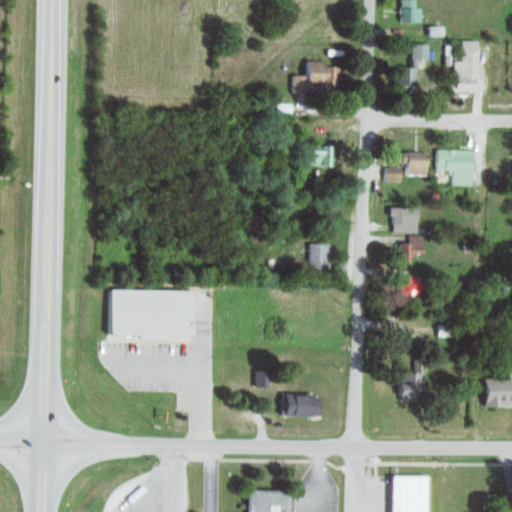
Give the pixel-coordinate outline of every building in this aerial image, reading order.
[(414,0),(410,0),(398,0),(399,23),(419,23),(419,8),(414,8),(414,0)] [(475,42),(459,42),(459,62),(451,62),(451,85),(447,85),(447,93),(474,94),(475,42)] [(410,60),(426,60),(426,44),(409,45),(410,60)] [(398,68),(397,81),(394,81),(394,92),(414,93),(414,61),(410,61),(410,68),(398,68)] [(291,93),(337,93),(337,68),(324,67),(324,62),(305,62),(305,76),(291,76),(291,93)] [(295,166),(328,167),(328,147),(296,146),(295,166)] [(433,171),(450,171),(449,186),(469,187),(471,151),(434,150),(433,171)] [(424,153),(399,153),(399,164),(404,164),(403,176),(423,176),(424,153)] [(398,182),(398,168),(382,167),(382,182),(398,182)] [(415,208),(386,208),(386,217),(390,217),(390,233),(414,234),(415,208)] [(421,236),(407,236),(406,244),(397,244),(397,263),(410,263),(411,254),(420,254),(421,236)] [(329,245),(307,244),(307,270),(314,270),(314,279),(326,279),(326,256),(329,256),(329,245)] [(407,296),(407,291),(416,291),(417,277),(397,276),(396,296),(407,296)] [(189,290),(105,288),(105,335),(188,336),(189,290)] [(398,372),(399,401),(422,401),(421,359),(412,359),(412,372),(398,372)] [(252,386),(266,387),(266,370),(253,370),(252,386)] [(511,370),(504,371),(504,377),(480,378),(481,407),(511,405),(511,370)] [(316,416),(316,400),(310,399),(310,394),(280,393),(280,415),(316,416)] [(423,511),(424,476),(388,475),(387,511),(423,511)] [(242,511),(286,511),(287,490),(243,490),(242,511)]
